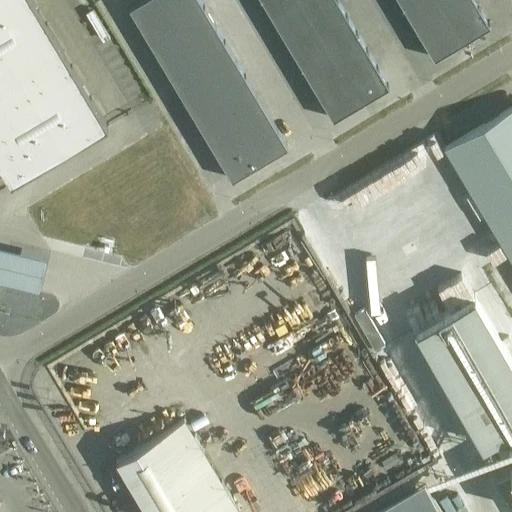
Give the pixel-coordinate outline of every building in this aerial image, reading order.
[(32,0),(0,0),(0,168),(9,184),(108,126),(32,0)] [(287,146),(199,0),(139,0),(128,7),(232,179),(287,146)] [(261,0),(332,119),(388,86),(336,0),(261,0)] [(398,0),(434,58),(489,25),(474,0),(398,0)] [(511,105),(483,123),(511,171),(511,105)] [(511,261),(511,171),(483,123),(443,146),(511,261)] [(20,225),(13,260),(69,270),(76,235),(20,225)] [(511,360),(442,240),(383,273),(482,443),(511,425),(511,360)] [(147,511),(239,511),(183,419),(116,459),(147,511)] [(370,511),(440,511),(423,482),(370,511)]
